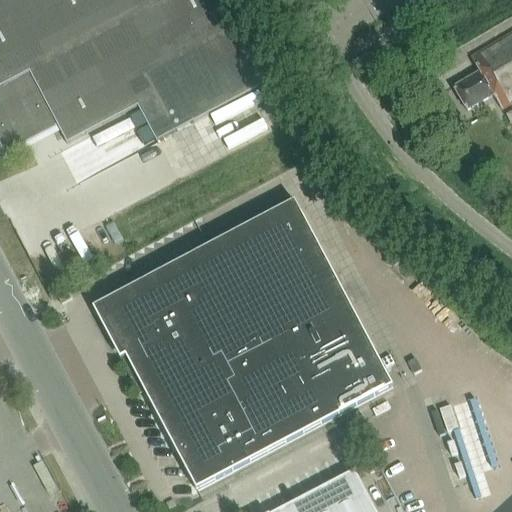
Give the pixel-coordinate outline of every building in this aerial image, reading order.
[(157,143),(264,86),(218,0),(0,0),(0,146),(5,156),(58,127),(67,145),(138,107),(157,143)] [(467,114),(493,98),(502,113),(511,106),(511,34),(470,60),(479,75),(453,91),(467,114)] [(295,204),(99,308),(197,493),(393,389),(295,204)] [(62,306),(72,301),(67,290),(56,295),(62,306)] [(375,511),(355,473),(280,511),(375,511)]
